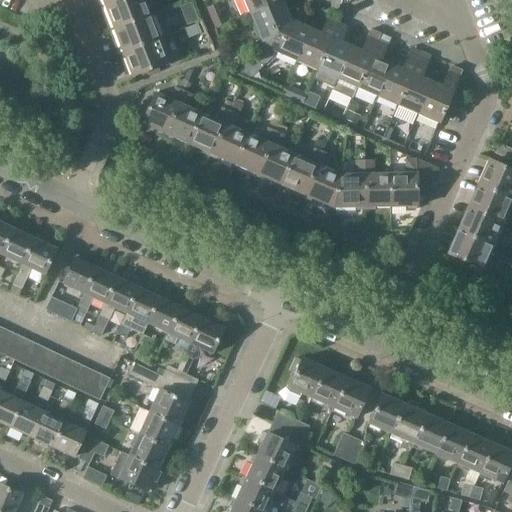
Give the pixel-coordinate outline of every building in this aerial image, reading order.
[(114,28),(146,16),(139,0),(117,0),(108,4),(113,15),(110,16),(114,28)] [(242,0),(252,23),(285,9),(281,0),(242,0)] [(263,47),(290,21),(285,9),(252,23),(263,47)] [(209,16),(214,29),(225,25),(219,12),(209,16)] [(127,51),(155,40),(146,16),(114,28),(119,41),(123,40),(127,51)] [(316,71),(336,24),(326,19),(320,34),(305,27),(291,60),(316,71)] [(291,60),(305,27),(290,21),(263,47),(291,60)] [(336,79),(350,47),(340,43),(347,28),(336,24),(316,71),(336,79)] [(188,39),(200,34),(196,25),(184,29),(188,39)] [(352,98),(356,88),(377,41),(367,37),(360,51),(350,47),(336,79),(333,88),(333,89),(352,98)] [(165,63),(155,40),(127,51),(131,62),(128,63),(133,75),(132,76),(132,77),(166,64),(165,63)] [(376,97),(391,65),(381,60),(387,46),(377,41),(356,88),(376,97)] [(239,69),(250,59),(244,51),(232,62),(239,69)] [(396,106),(417,59),(407,54),(401,69),(391,65),(376,97),(396,106)] [(247,78),(260,66),(253,58),(239,70),(247,78)] [(416,115),(431,83),(421,78),(427,63),(417,59),(396,106),(416,115)] [(437,124),(458,77),(460,71),(450,66),(441,87),(431,83),(416,115),(437,124)] [(164,134),(183,91),(174,87),(169,100),(154,93),(140,123),(164,134)] [(286,87),(282,95),(301,103),(305,95),(286,87)] [(183,142),(197,112),(186,107),(191,95),(183,91),(164,134),(183,142)] [(209,154),(231,104),(224,101),(220,108),(219,108),(214,120),(197,112),(183,142),(209,154)] [(232,164),(245,134),(230,128),(236,115),(240,105),(232,102),(231,104),(209,154),(232,164)] [(356,126),(360,116),(347,111),(343,120),(356,126)] [(274,132),(277,125),(269,121),(266,128),(265,128),(260,140),(245,134),(232,164),(255,174),(274,132)] [(278,185),(291,154),(277,148),(282,136),(274,132),(255,174),(278,185)] [(316,137),(311,147),(320,151),(324,141),(316,137)] [(511,160),(511,149),(500,144),(496,154),(511,160)] [(301,195),(320,152),(311,148),(306,161),(291,154),(278,185),(301,195)] [(330,208),(337,174),(323,168),(328,156),(320,152),(301,195),(330,208)] [(372,174),(372,160),(363,161),(364,207),(388,207),(388,174),(372,174)] [(388,207),(414,206),(415,195),(424,195),(436,170),(414,160),(403,160),(404,173),(388,174),(388,207)] [(330,208),(364,207),(363,161),(353,161),(354,174),(337,174),(330,208)] [(511,169),(492,161),(492,162),(482,184),(511,197),(511,169)] [(504,221),(511,203),(511,197),(482,184),(472,207),(504,221)] [(493,244),(504,221),(472,207),(462,230),(493,244)] [(0,250),(11,229),(0,223),(0,250)] [(0,255),(20,265),(32,239),(11,229),(0,250),(0,255)] [(483,267),(493,244),(462,230),(452,252),(451,252),(450,253),(484,268),(484,267),(483,267)] [(41,275),(53,249),(32,239),(20,265),(11,284),(6,292),(16,296),(29,268),(41,275)] [(81,294),(93,268),(72,258),(60,283),(80,293),(81,294)] [(102,304),(114,278),(93,268),(81,294),(80,293),(71,312),(67,320),(76,325),(80,317),(90,297),(102,304)] [(124,314),(136,288),(114,278),(102,304),(90,331),(99,335),(112,308),(124,314)] [(140,334),(145,323),(157,298),(136,288),(124,314),(125,314),(116,334),(123,337),(127,328),(140,334)] [(51,298),(45,310),(53,314),(59,302),(51,298)] [(166,334),(178,309),(157,298),(145,323),(165,333),(166,334)] [(188,344),(199,319),(178,309),(166,334),(165,333),(162,340),(174,345),(177,339),(188,344)] [(209,355),(221,329),(199,319),(188,344),(175,370),(165,366),(160,376),(130,362),(125,373),(146,382),(145,385),(156,390),(154,394),(183,408),(185,402),(195,380),(184,375),(192,360),(198,359),(202,351),(209,355)] [(6,331),(0,343),(0,354),(6,358),(16,336),(6,331)] [(16,336),(6,358),(14,361),(16,362),(26,341),(16,336)] [(151,340),(142,336),(137,345),(146,349),(151,340)] [(26,341),(16,362),(27,367),(36,346),(26,341)] [(36,346),(27,367),(37,372),(47,351),(36,346)] [(47,351),(37,372),(47,377),(57,355),(47,351)] [(57,355),(47,377),(57,381),(67,360),(57,355)] [(309,399),(322,369),(299,359),(286,389),(309,399)] [(67,360),(57,381),(68,386),(77,365),(67,360)] [(77,365),(68,386),(78,391),(88,370),(77,365)] [(331,409),(344,379),(322,369),(309,399),(331,409)] [(88,370),(78,391),(88,396),(98,375),(88,370)] [(98,375),(88,396),(99,401),(108,379),(98,375)] [(353,419),(367,389),(344,379),(331,409),(353,419)] [(45,400),(49,391),(40,387),(36,396),(45,400)] [(0,423),(7,427),(18,402),(0,393),(0,423)] [(170,435),(183,408),(154,394),(141,422),(170,435)] [(389,435),(402,405),(379,395),(366,424),(389,435)] [(66,410),(70,401),(62,397),(58,406),(66,410)] [(28,436),(40,411),(18,402),(7,427),(28,436)] [(88,420),(94,405),(88,402),(85,408),(83,407),(79,416),(88,420)] [(106,419),(110,409),(100,405),(96,414),(106,419)] [(411,444),(424,415),(402,405),(389,435),(411,444)] [(50,446),(61,421),(40,411),(28,436),(50,446)] [(102,428),(106,419),(96,414),(91,423),(102,428)] [(294,436),(298,425),(275,414),(270,424),(294,436)] [(433,454),(446,425),(424,415),(411,444),(433,454)] [(71,456),(82,431),(61,421),(50,446),(71,456)] [(157,463),(170,435),(141,422),(128,450),(157,463)] [(288,447),(294,436),(270,424),(265,436),(288,447)] [(296,451),(307,429),(298,425),(294,436),(288,447),(292,449),(296,451)] [(455,464),(468,435),(446,425),(433,454),(455,464)] [(341,435),(331,456),(342,461),(352,440),(341,435)] [(477,474),(490,444),(468,435),(455,464),(477,474)] [(100,456),(105,445),(86,436),(76,458),(86,462),(91,451),(100,456)] [(288,447),(265,436),(254,457),(282,471),(292,449),(288,447)] [(353,466),(363,445),(352,440),(342,461),(353,466)] [(500,484),(511,456),(511,454),(490,444),(477,474),(500,484)] [(157,463),(128,450),(125,456),(118,452),(108,474),(144,491),(157,463)] [(272,492),(282,471),(254,457),(244,479),(272,492)] [(338,483),(344,468),(333,463),(326,478),(338,483)] [(398,479),(401,467),(392,464),(388,476),(398,479)] [(407,481),(411,469),(401,467),(398,479),(407,481)] [(511,497),(511,496),(511,468),(502,492),(511,497)] [(445,492),(448,480),(438,477),(435,489),(445,492)] [(257,511),(262,511),(272,492),(244,479),(234,501),(257,511)] [(300,494),(296,503),(307,508),(311,498),(315,500),(321,487),(306,480),(300,494)] [(468,499),(471,487),(462,484),(459,496),(468,499)] [(409,499),(412,488),(401,485),(398,497),(409,499)] [(0,511),(11,511),(19,496),(0,486),(0,511)] [(478,501),(481,489),(471,487),(468,499),(478,501)] [(423,498),(423,491),(412,488),(409,499),(407,511),(417,511),(418,508),(417,508),(418,498),(423,498)] [(490,491),(485,503),(490,505),(495,493),(490,491)] [(452,511),(457,511),(461,502),(451,499),(448,511),(452,511)] [(257,511),(234,501),(228,511),(257,511)] [(296,503),(292,511),(293,511),(305,511),(307,508),(296,503)]
